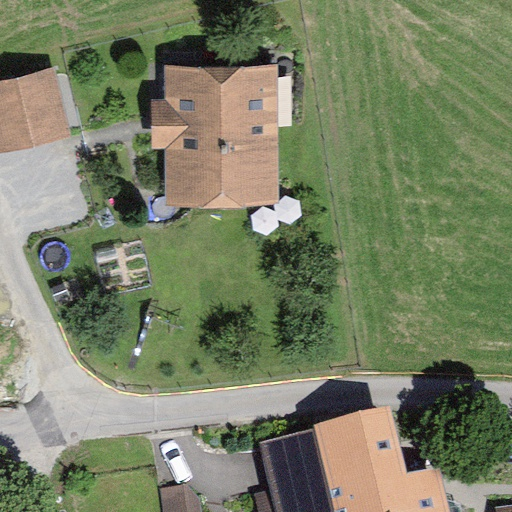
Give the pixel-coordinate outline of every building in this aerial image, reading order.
[(178,76),(179,185),(264,184),(264,75),(178,76)] [(0,87),(0,120),(4,138),(59,125),(47,76),(0,87)] [(362,425),(317,434),(333,511),(428,511),(423,489),(398,494),(381,422),(362,425)] [(266,511),(333,511),(317,434),(269,447),(281,496),(264,500),(266,511)] [(197,511),(196,501),(185,488),(161,491),(164,511),(197,511)]
